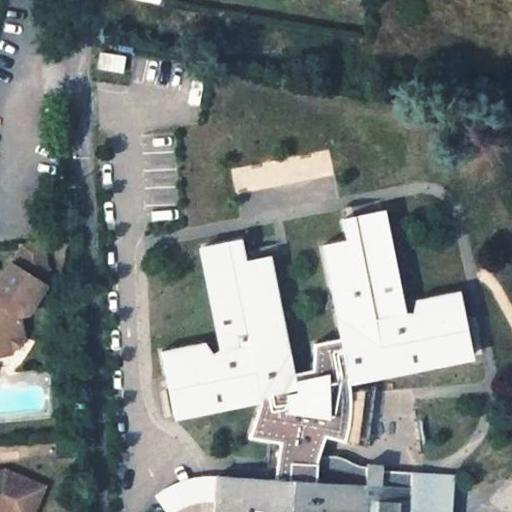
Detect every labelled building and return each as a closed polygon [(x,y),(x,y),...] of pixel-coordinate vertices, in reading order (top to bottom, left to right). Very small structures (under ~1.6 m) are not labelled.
[(121,73),(125,58),(100,53),(97,68),(121,73)] [(350,247),(325,252),(332,294),(344,298),(340,313),(336,314),(341,345),(348,385),(471,363),(460,301),(417,308),(414,322),(400,320),(399,311),(383,219),(346,226),(350,247)] [(43,240),(21,243),(22,251),(44,249),(43,240)] [(243,243),(206,249),(222,342),(224,351),(211,357),(204,345),(161,353),(172,415),(261,400),(295,394),(292,378),(288,354),(283,323),(278,324),(270,311),(279,304),(272,261),(247,265),(243,243)] [(19,269),(11,263),(0,279),(0,355),(11,353),(23,335),(18,316),(28,313),(46,286),(37,280),(46,266),(44,249),(22,251),(23,262),(19,269)] [(344,298),(332,294),(327,315),(336,314),(340,313),(344,298)] [(291,321),(279,304),(270,311),(278,324),(283,323),(291,321)] [(417,308),(399,311),(400,320),(414,322),(417,308)] [(222,342),(204,345),(211,357),(224,351),(222,342)] [(341,345),(314,349),(312,375),(292,378),(295,394),(261,400),(246,440),(279,442),(277,458),(277,460),(275,479),(317,482),(318,460),(328,436),(357,444),(359,438),(360,414),(359,403),(358,394),(348,395),(346,385),(348,385),(341,345)] [(314,349),(288,354),(292,378),(312,375),(314,349)] [(319,462),(318,482),(366,485),(367,474),(350,473),(351,464),(319,462)] [(382,465),(367,464),(367,474),(366,485),(381,486),(382,474),(382,465)] [(5,471),(0,471),(0,511),(33,511),(44,486),(5,471)] [(412,476),(382,474),(381,486),(411,488),(412,476)] [(275,479),(216,476),(214,511),(410,511),(411,488),(381,486),(366,485),(318,482),(317,482),(275,479)] [(412,476),(411,488),(410,511),(439,511),(441,491),(453,492),(454,479),(412,476)] [(451,511),(453,492),(441,491),(439,511),(451,511)]
